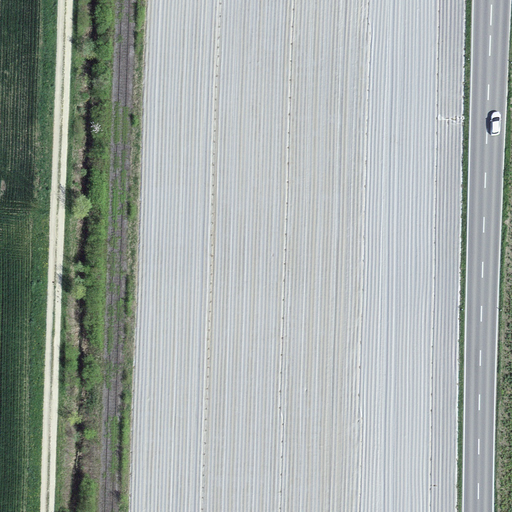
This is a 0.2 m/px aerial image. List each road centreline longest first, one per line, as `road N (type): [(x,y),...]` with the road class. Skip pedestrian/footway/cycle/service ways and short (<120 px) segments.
road 1 (track): [(60,0),(43,511)]
road 2 (tertiary): [(478,511),(491,0)]
